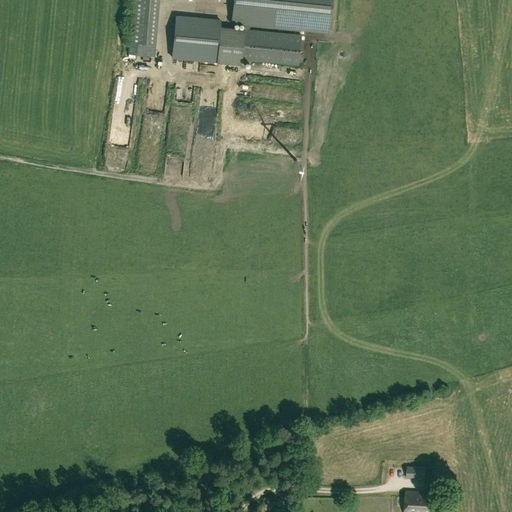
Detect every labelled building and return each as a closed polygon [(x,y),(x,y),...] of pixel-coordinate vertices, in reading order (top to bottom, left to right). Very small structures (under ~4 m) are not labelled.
[(158,0),(132,0),(129,44),(155,46),(158,0)] [(332,0),(234,0),(232,20),(329,30),(332,0)] [(179,10),(175,51),(219,56),(222,26),(223,15),(179,10)] [(240,58),(244,29),(222,26),(219,56),(240,58)] [(299,64),(302,35),(244,29),(240,58),(299,64)] [(200,72),(201,62),(190,61),(190,72),(200,72)] [(261,115),(257,120),(263,125),(267,120),(261,115)] [(410,470),(410,479),(424,479),(425,470),(410,470)] [(405,511),(431,511),(432,493),(406,492),(405,511)]
